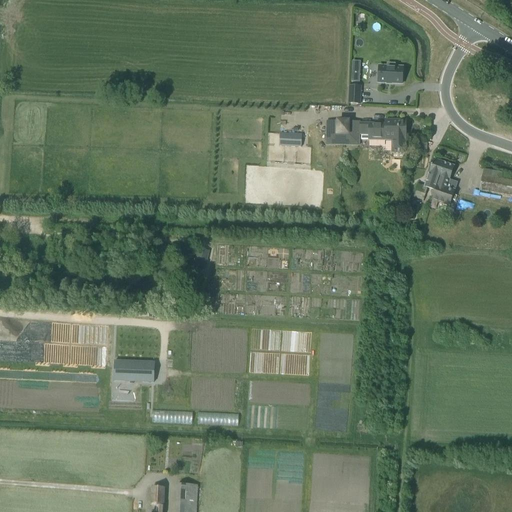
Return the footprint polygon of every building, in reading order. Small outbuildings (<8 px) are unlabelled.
[(360,63),(352,63),(351,83),(359,83),(360,63)] [(402,86),(403,68),(394,67),(395,64),(387,64),(387,67),(379,66),(378,85),(402,86)] [(361,87),(349,86),(348,104),(360,104),(361,87)] [(391,153),(404,153),(405,141),(405,121),(385,120),(385,124),(369,124),(368,140),(385,141),(385,137),(392,137),(391,153)] [(326,121),(325,145),(358,146),(359,122),(326,121)] [(301,134),(279,134),(279,146),(300,148),(301,134)] [(417,185),(413,197),(423,201),(428,189),(434,191),(435,186),(436,186),(439,178),(444,163),(433,160),(424,187),(417,185)] [(439,178),(436,186),(446,189),(454,167),(444,163),(439,178)] [(511,180),(481,176),(478,191),(511,196),(511,180)] [(435,186),(434,191),(430,202),(452,209),(457,193),(446,189),(436,186),(435,186)] [(134,362),(114,361),(114,381),(133,382),(134,362)] [(177,484),(175,511),(195,511),(197,485),(177,484)] [(153,511),(161,511),(162,507),(163,507),(164,488),(151,487),(150,506),(154,506),(153,511)]
